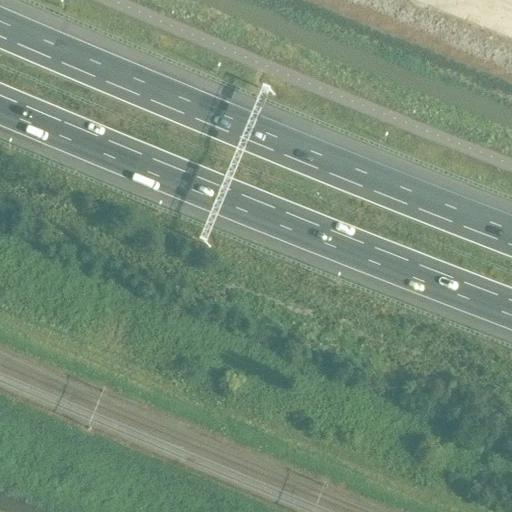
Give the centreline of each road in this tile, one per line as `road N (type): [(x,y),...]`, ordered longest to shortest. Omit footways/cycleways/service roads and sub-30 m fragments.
road 1 (motorway): [(511,231),(0,23)]
road 2 (motorway): [(0,111),(511,317)]
road 3 (track): [(460,511),(0,318)]
